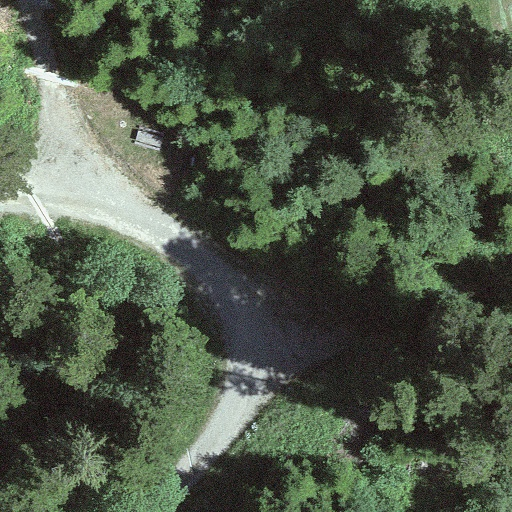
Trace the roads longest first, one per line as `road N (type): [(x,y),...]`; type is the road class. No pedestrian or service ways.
road 1 (track): [(145,511),(231,422),(255,327),(218,275),(109,198),(0,202)]
road 2 (track): [(243,375),(511,262)]
